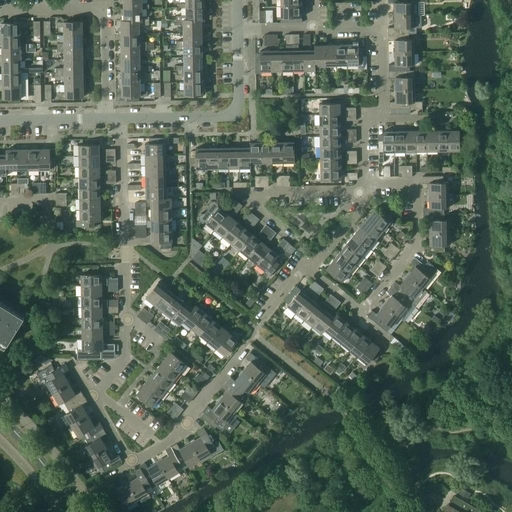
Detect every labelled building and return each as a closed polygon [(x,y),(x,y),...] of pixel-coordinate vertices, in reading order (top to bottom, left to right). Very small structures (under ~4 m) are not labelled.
[(124,1),(124,8),(142,8),(149,8),(149,4),(142,4),(141,0),(121,0),(121,1),(124,1)] [(387,0),(388,3),(394,3),(394,15),(414,15),(419,14),(418,2),(408,2),(408,0),(387,0)] [(301,6),(281,6),(281,17),(302,17),(301,6)] [(176,16),(176,20),(202,20),(205,20),(204,12),(207,12),(207,7),(204,7),(186,7),(186,16),(176,16)] [(124,13),(124,20),(124,21),(149,20),(149,16),(142,16),(142,8),(124,8),(121,8),(121,9),(121,13),(124,13)] [(388,27),(388,34),(409,33),(409,27),(414,27),(414,15),(394,15),(394,27),(388,27)] [(119,29),(119,34),(139,33),(139,25),(149,25),(149,20),(124,21),(124,20),(121,20),(121,29),(119,29)] [(183,24),(184,32),(204,32),(204,27),(202,27),(202,20),(176,20),(176,24),(183,24)] [(64,27),(64,35),(85,34),(85,30),(82,30),(82,21),(57,22),(57,27),(64,27)] [(0,30),(0,35),(20,35),(20,27),(27,27),(27,22),(2,23),(2,31),(0,30)] [(177,41),(177,45),(202,45),(202,37),(204,37),(204,32),(184,32),(184,41),(177,41)] [(121,38),(121,46),(147,46),(147,42),(139,42),(139,33),(119,34),(119,38),(121,38)] [(394,40),(395,52),(414,52),(414,39),(409,39),(409,33),(388,34),(388,40),(394,40)] [(57,43),(57,47),(83,47),(82,39),(85,39),(85,34),(64,35),(64,43),(57,43)] [(0,40),(2,40),(2,48),(27,47),(27,44),(20,44),(20,35),(0,35),(0,40)] [(347,44),(336,45),(337,65),(348,65),(347,44)] [(359,44),(347,44),(348,65),(359,65),(359,69),(367,69),(367,56),(363,56),(363,49),(359,49),(359,44)] [(184,49),(184,57),(205,57),(205,52),(202,52),(202,45),(177,45),(177,49),(184,49)] [(286,50),(282,50),(282,71),(293,71),(293,45),(286,45),(286,50)] [(298,45),(293,45),(293,71),(304,70),(304,50),(298,50),(298,45)] [(314,45),(314,50),(315,50),(315,66),(326,65),(325,45),(314,45)] [(336,45),(325,45),(326,65),(337,65),(336,45)] [(119,54),(119,59),(140,59),(140,50),(147,50),(147,46),(121,46),(122,54),(119,54)] [(0,55),(0,60),(20,60),(20,52),(27,52),(27,47),(2,48),(2,56),(0,55)] [(64,51),(64,60),(85,59),(85,55),(83,55),(83,47),(57,47),(57,52),(64,51)] [(282,50),(271,51),(272,71),(282,71),(282,50)] [(314,50),(304,50),(304,70),(315,70),(315,66),(315,50),(314,50)] [(272,71),(271,51),(260,51),(260,55),(255,55),(256,73),(261,73),(261,71),(272,71)] [(389,64),(389,71),(410,71),(409,65),(414,65),(414,52),(395,52),(395,64),(389,64)] [(177,66),(177,70),(202,69),(202,62),(205,62),(205,57),(184,57),(184,66),(177,66)] [(58,68),(58,72),(83,72),(83,64),(85,64),(85,59),(64,60),(65,68),(58,68)] [(122,64),(122,71),(147,71),(147,66),(140,67),(140,59),(119,59),(119,64),(122,64)] [(0,65),(2,65),(2,73),(28,72),(28,68),(21,68),(20,60),(0,60),(0,65)] [(184,74),(184,82),(205,82),(205,77),(203,77),(202,69),(177,70),(177,74),(184,74)] [(395,77),(395,89),(415,89),(414,70),(410,71),(389,71),(389,78),(395,77)] [(119,79),(119,83),(140,83),(140,75),(147,75),(147,71),(122,71),(122,78),(119,79)] [(0,81),(0,85),(21,85),(21,78),(28,78),(28,72),(2,73),(3,81),(0,81)] [(65,76),(65,84),(86,84),(86,79),(83,79),(83,72),(58,72),(58,76),(65,76)] [(205,82),(184,82),(185,91),(178,91),(178,95),(203,95),(203,87),(205,87),(205,82)] [(140,83),(119,83),(120,88),(122,88),(122,96),(148,96),(148,91),(140,91),(140,83)] [(86,84),(65,84),(65,93),(58,93),(58,97),(83,97),(83,89),(86,89),(86,84)] [(21,85),(0,85),(0,90),(3,90),(3,98),(28,98),(28,93),(21,93),(21,85)] [(415,89),(395,89),(396,101),(389,102),(390,109),(413,108),(413,109),(422,109),(422,101),(415,101),(415,89)] [(320,103),(320,114),(340,114),(340,103),(320,103)] [(320,114),(320,125),(340,125),(340,114),(320,114)] [(320,125),(320,136),(341,136),(340,125),(320,125)] [(437,130),(427,131),(427,151),(438,151),(437,130)] [(448,130),(437,130),(438,151),(449,151),(448,130)] [(459,130),(448,130),(449,151),(460,150),(459,130)] [(394,152),(394,131),(383,131),(383,135),(378,135),(379,162),(384,162),(384,152),(394,152)] [(405,131),(394,131),(394,152),(405,151),(405,131)] [(416,131),(405,131),(405,151),(416,151),(416,131)] [(427,131),(416,131),(416,151),(427,151),(427,131)] [(320,136),(320,147),(341,146),(341,136),(320,136)] [(145,143),(145,155),(166,154),(166,144),(170,144),(170,138),(149,138),(149,143),(145,143)] [(250,142),(250,147),(251,163),(262,163),(261,142),(250,142)] [(272,142),(261,142),(262,163),(272,163),(272,142)] [(283,142),(272,142),(272,163),(283,162),(283,142)] [(294,142),(283,142),(283,162),(295,162),(294,142)] [(79,144),(79,156),(100,155),(99,144),(79,144)] [(320,147),(321,158),(341,157),(341,146),(320,147)] [(239,147),(229,148),(229,168),(240,168),(239,147)] [(250,147),(239,147),(240,168),(250,168),(250,163),(251,163),(250,147)] [(207,168),(207,148),(196,148),(196,169),(207,168)] [(218,148),(207,148),(207,168),(218,168),(218,148)] [(229,148),(218,148),(218,168),(229,168),(229,148)] [(28,149),(17,150),(17,170),(28,170),(28,149)] [(39,149),(28,149),(28,170),(39,169),(39,149)] [(50,149),(39,149),(39,169),(51,169),(50,149)] [(6,150),(6,154),(6,170),(7,170),(17,170),(17,150),(6,150)] [(145,155),(146,165),(166,165),(166,154),(145,155)] [(79,156),(79,166),(100,166),(100,155),(79,156)] [(321,158),(321,169),(341,168),(341,157),(321,158)] [(146,165),(146,176),(166,176),(166,165),(146,165)] [(100,166),(79,166),(80,177),(105,177),(105,171),(100,171),(100,166)] [(341,168),(321,169),(321,180),(341,179),(341,168)] [(146,176),(146,187),(166,187),(166,176),(146,176)] [(429,183),(429,195),(449,195),(448,182),(443,182),(443,176),(423,176),(423,183),(429,183)] [(105,177),(80,177),(80,188),(100,188),(100,182),(105,182),(105,177)] [(146,198),(151,198),(167,198),(166,187),(146,187),(146,198)] [(80,188),(80,199),(100,199),(100,188),(80,188)] [(423,207),(423,214),(444,213),(444,208),(449,207),(449,195),(429,195),(429,207),(423,207)] [(226,206),(231,210),(237,201),(232,197),(226,206)] [(151,198),(151,209),(171,209),(171,198),(167,198),(151,198)] [(80,199),(80,210),(101,210),(100,199),(80,199)] [(206,223),(215,230),(227,214),(218,206),(218,203),(215,201),(211,201),(208,204),(209,208),(205,213),(201,213),(199,216),(199,220),(202,222),(206,223)] [(237,201),(231,210),(236,214),(243,205),(237,201)] [(151,209),(151,220),(172,220),(171,209),(151,209)] [(374,209),(367,218),(383,230),(387,225),(392,225),(391,215),(383,216),(374,209)] [(101,210),(80,210),(80,220),(76,221),(77,226),(97,226),(97,221),(101,221),(101,210)] [(242,219),(248,223),(254,215),(249,211),(242,219)] [(430,220),(430,232),(449,232),(449,219),(444,219),(444,213),(423,214),(423,220),(430,220)] [(215,230),(223,237),(236,221),(227,214),(215,230)] [(67,215),(56,215),(56,226),(56,227),(62,230),(62,222),(67,222),(67,215)] [(254,215),(248,223),(253,228),(259,219),(254,215)] [(367,218),(360,226),(376,239),(383,230),(367,218)] [(151,220),(152,231),(172,230),(176,230),(176,220),(172,220),(151,220)] [(223,237),(231,243),(244,227),(236,221),(223,237)] [(259,233),(264,237),(271,229),(266,224),(259,233)] [(360,226),(354,235),(369,247),(376,239),(360,226)] [(231,243),(240,250),(253,234),(244,227),(231,243)] [(271,229),(264,237),(269,241),(276,233),(271,229)] [(172,230),(152,231),(152,242),(160,242),(160,248),(172,248),(172,241),(172,230)] [(410,237),(401,231),(397,236),(405,243),(410,237)] [(449,232),(430,232),(430,244),(424,244),(424,251),(445,251),(445,245),(449,245),(449,232)] [(240,250),(248,257),(261,241),(253,234),(240,250)] [(354,235),(347,243),(363,256),(366,255),(370,250),(369,247),(354,235)] [(281,251),(283,249),(288,242),(283,238),(276,247),(281,251)] [(248,257),(257,264),(270,248),(261,241),(248,257)] [(288,242),(283,249),(291,255),(296,248),(288,242)] [(347,243),(340,252),(356,264),(363,256),(347,243)] [(391,243),(387,248),(396,255),(400,250),(391,243)] [(270,248),(257,264),(265,271),(264,272),(265,274),(266,276),(267,277),(268,278),(280,262),(276,258),(278,255),(270,248)] [(396,255),(387,248),(383,253),(392,260),(396,255)] [(340,252),(333,260),(349,273),(356,264),(340,252)] [(192,258),(191,259),(199,266),(202,262),(194,256),(192,258)] [(223,257),(209,274),(215,279),(229,262),(223,257)] [(415,266),(407,275),(423,288),(438,269),(428,261),(425,265),(415,257),(410,262),(415,266)] [(349,273),(333,260),(326,269),(342,281),(349,273)] [(378,260),(374,265),(382,271),(386,266),(378,260)] [(382,271),(374,265),(370,270),(378,277),(382,271)] [(81,274),(81,285),(102,285),(107,285),(118,284),(118,278),(102,278),(102,274),(81,274)] [(395,281),(391,286),(415,306),(427,291),(423,288),(407,275),(400,285),(395,281)] [(364,277),(360,282),(369,288),(373,283),(364,277)] [(307,289),(312,293),(319,285),(314,280),(307,289)] [(146,297),(154,304),(167,288),(158,281),(146,297)] [(369,288),(360,282),(356,287),(365,293),(369,288)] [(81,285),(82,296),(102,296),(102,285),(81,285)] [(319,285),(312,293),(317,297),(324,289),(319,285)] [(415,306),(391,286),(387,291),(392,295),(384,304),(399,317),(404,320),(415,306)] [(154,304),(163,311),(176,295),(167,288),(154,304)] [(287,306),(296,313),(309,297),(300,290),(294,298),(289,294),(284,300),(289,304),(287,306)] [(313,327),(326,311),(329,307),(336,298),(331,294),(320,306),(317,304),(305,320),(313,327)] [(163,311),(171,318),(184,302),(176,295),(163,311)] [(82,296),(82,307),(118,306),(118,300),(102,300),(102,296),(82,296)] [(296,313),(305,320),(317,304),(309,297),(296,313)] [(244,306),(249,309),(255,301),(250,298),(244,306)] [(336,298),(329,307),(334,311),(341,302),(336,298)] [(0,345),(5,348),(24,316),(0,301),(0,345)] [(180,325),(183,321),(193,309),(192,309),(184,302),(171,318),(180,325)] [(399,317),(384,304),(377,314),(372,310),(367,315),(387,331),(391,326),(399,317)] [(183,321),(191,328),(204,312),(195,305),(192,309),(193,309),(183,321)] [(82,307),(82,318),(102,317),(102,307),(107,306),(107,313),(118,313),(118,306),(82,307)] [(137,316),(142,320),(149,311),(144,307),(139,313),(137,316)] [(149,311),(142,320),(147,324),(154,316),(149,311)] [(322,334),(325,330),(325,329),(334,317),(326,311),(313,327),(322,334)] [(191,328),(200,335),(213,319),(204,312),(191,328)] [(325,330),(333,336),(346,321),(337,314),(334,317),(325,329),(325,330)] [(82,318),(82,329),(103,328),(102,317),(82,318)] [(200,335),(208,342),(221,326),(213,319),(200,335)] [(154,329),(159,333),(166,325),(161,321),(154,329)] [(333,336),(342,343),(354,327),(346,321),(333,336)] [(166,325),(159,333),(164,337),(164,338),(164,337),(171,329),(166,325)] [(208,342),(217,348),(229,333),(221,326),(208,342)] [(342,343),(350,350),(363,334),(354,327),(342,343)] [(82,329),(82,339),(103,339),(103,328),(82,329)] [(229,333),(217,348),(225,355),(238,340),(229,333)] [(350,350),(358,357),(371,341),(363,334),(350,350)] [(394,337),(390,342),(397,347),(401,342),(394,336),(394,337)] [(83,350),(77,350),(77,359),(101,358),(101,350),(103,350),(110,350),(110,344),(103,344),(103,339),(82,339),(83,350)] [(371,341),(358,357),(367,364),(372,358),(375,361),(381,354),(377,351),(380,348),(371,341)] [(171,351),(164,360),(180,372),(190,360),(176,349),(173,353),(171,351)] [(251,361),(243,371),(258,383),(264,388),(276,373),(266,365),(250,352),(246,357),(251,361)] [(323,361),(317,357),(314,361),(320,365),(323,361)] [(164,360),(157,368),(173,381),(180,372),(164,360)] [(52,364),(37,373),(43,384),(47,382),(53,393),(69,383),(63,373),(69,370),(65,364),(55,369),(52,364)] [(327,364),(324,368),(330,374),(334,369),(327,364)] [(157,368),(150,377),(166,389),(173,381),(157,368)] [(231,376),(227,381),(246,397),(258,383),(243,371),(236,380),(231,376)] [(194,378),(203,385),(207,380),(199,373),(194,378)] [(150,377),(143,385),(159,398),(166,389),(150,377)] [(227,390),(220,400),(235,412),(246,397),(227,381),(222,386),(227,390)] [(63,401),(66,406),(84,396),(81,390),(75,393),(69,383),(53,393),(59,404),(63,401)] [(159,398),(143,385),(136,394),(152,407),(159,398)] [(189,385),(185,390),(193,397),(197,392),(189,385)] [(193,397),(185,390),(181,395),(189,402),(193,397)] [(65,414),(72,425),(88,415),(82,405),(87,402),(84,396),(66,406),(69,411),(65,414)] [(235,412),(220,400),(212,409),(207,405),(203,411),(213,419),(209,423),(215,428),(216,426),(222,431),(229,423),(230,425),(238,415),(235,412)] [(175,402),(171,407),(179,414),(184,409),(175,402)] [(179,414),(171,407),(167,412),(175,419),(179,414)] [(82,433),(85,438),(103,428),(100,422),(94,425),(88,415),(72,425),(78,436),(82,433)] [(204,427),(198,431),(201,436),(190,442),(200,459),(211,453),(209,448),(214,445),(204,427)] [(84,446),(91,457),(107,447),(101,437),(106,434),(103,428),(85,438),(88,443),(84,446)] [(177,443),(171,447),(182,464),(187,461),(189,465),(200,459),(190,442),(180,448),(177,443)] [(234,443),(230,447),(236,452),(239,448),(234,443)] [(107,447),(91,457),(97,468),(101,466),(104,471),(122,461),(118,454),(113,457),(107,447)] [(169,455),(158,461),(168,478),(179,471),(177,467),(182,464),(171,447),(166,450),(169,455)] [(145,462),(139,466),(140,468),(141,468),(151,486),(152,487),(157,484),(168,478),(158,461),(148,467),(145,462)] [(138,476),(128,482),(138,499),(149,493),(146,489),(151,486),(141,468),(140,468),(135,471),(138,476)] [(138,499),(128,482),(117,488),(114,483),(108,487),(119,505),(124,502),(126,506),(138,499)] [(462,488),(459,494),(468,498),(471,493),(462,488)] [(481,511),(454,496),(445,511),(444,511),(481,511)]
